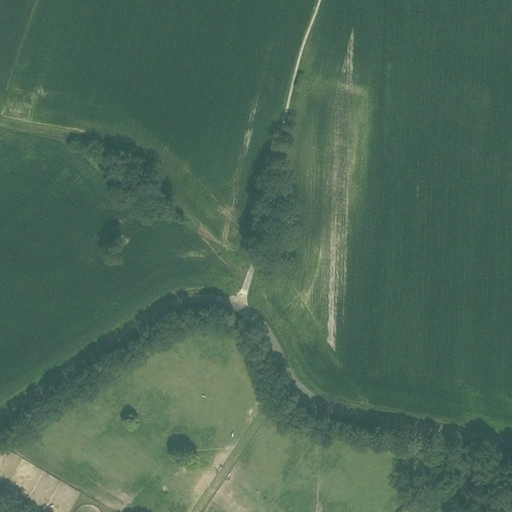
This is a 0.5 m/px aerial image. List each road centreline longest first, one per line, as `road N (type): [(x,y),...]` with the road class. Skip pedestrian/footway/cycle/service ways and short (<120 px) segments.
road 1 (unclassified): [(0,416),(184,301),(241,307)]
road 2 (unclassified): [(445,432),(308,397),(241,307)]
